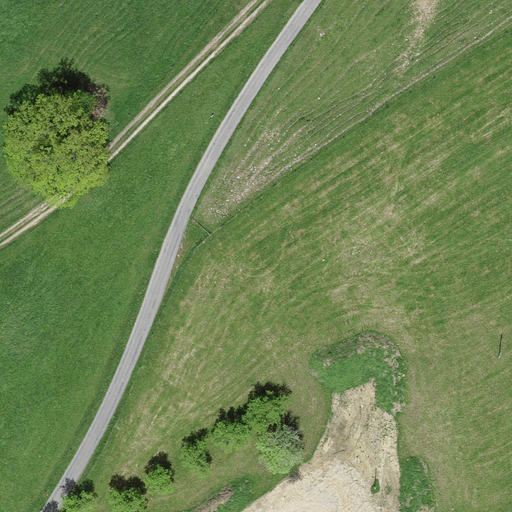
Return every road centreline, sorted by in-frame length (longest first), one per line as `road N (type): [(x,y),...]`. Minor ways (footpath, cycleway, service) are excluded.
road 1 (unclassified): [(51,511),(114,399),(207,167),(312,0)]
road 2 (track): [(0,239),(95,165),(261,0)]
